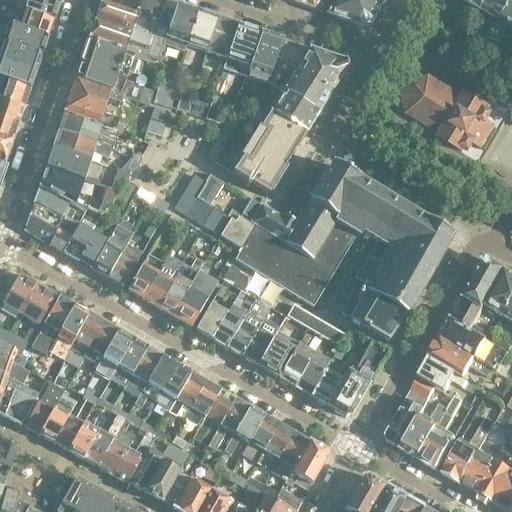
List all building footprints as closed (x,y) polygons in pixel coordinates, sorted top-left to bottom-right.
[(0,0),(0,3),(12,8),(14,0),(0,0)] [(42,0),(27,0),(23,12),(52,22),(58,5),(42,0)] [(102,0),(102,1),(141,14),(145,0),(102,0)] [(160,0),(145,0),(141,14),(159,20),(169,24),(172,14),(162,10),(163,6),(165,2),(160,0)] [(296,0),(294,3),(315,11),(316,10),(323,0),(296,0)] [(323,0),(316,10),(315,11),(351,23),(365,29),(372,28),(372,27),(382,9),(366,0),(323,0)] [(366,0),(382,9),(387,0),(366,0)] [(462,0),(462,1),(480,12),(487,0),(462,0)] [(511,0),(487,0),(480,12),(500,24),(511,4),(511,0)] [(102,1),(96,20),(163,45),(165,37),(169,24),(159,20),(141,14),(102,1)] [(0,13),(20,21),(17,29),(46,39),(52,22),(23,12),(0,4),(0,13)] [(511,4),(500,24),(511,30),(511,4)] [(165,37),(163,45),(184,53),(186,45),(197,13),(176,6),(174,11),(174,10),(172,14),(169,24),(165,37)] [(186,45),(205,52),(216,19),(197,13),(186,45)] [(216,19),(205,52),(205,53),(225,61),(225,60),(237,26),(235,26),(216,19)] [(96,20),(88,42),(124,55),(153,66),(154,64),(156,64),(163,45),(96,20)] [(237,26),(225,60),(248,68),(260,34),(237,26)] [(1,29),(0,31),(0,42),(11,46),(40,56),(46,39),(17,29),(16,34),(1,29)] [(260,34),(248,68),(247,73),(268,80),(281,42),(260,34)] [(88,42),(82,62),(117,74),(124,55),(88,42)] [(281,42),(268,80),(275,88),(282,93),(294,72),(307,51),(281,42)] [(0,53),(7,56),(5,62),(35,73),(40,56),(11,46),(0,43),(0,53)] [(307,51),(294,72),(330,93),(345,69),(344,63),(343,63),(307,51)] [(0,60),(0,79),(29,90),(35,73),(5,62),(0,60)] [(82,62),(75,81),(109,94),(110,94),(122,98),(138,104),(143,90),(115,80),(117,74),(82,62)] [(282,93),(317,114),(330,93),(294,72),(282,93)] [(463,99),(428,78),(411,82),(402,97),(406,114),(441,135),(439,139),(461,152),(463,149),(468,151),(472,144),(480,148),(493,127),(486,123),(490,115),(486,112),(488,109),(465,95),(463,99)] [(0,99),(23,107),(29,90),(0,79),(0,99)] [(75,81),(64,115),(98,127),(106,102),(119,106),(122,98),(110,94),(109,94),(75,81)] [(260,93),(255,99),(253,102),(264,109),(267,105),(262,102),(266,97),(260,93)] [(304,135),(317,114),(282,93),(269,113),(304,135)] [(162,108),(170,110),(173,100),(164,98),(162,108)] [(205,158),(213,163),(250,102),(242,98),(205,158)] [(0,117),(17,124),(23,107),(0,99),(0,117)] [(186,114),(190,102),(179,99),(175,110),(186,114)] [(205,120),(209,108),(210,107),(190,100),(190,102),(186,114),(205,120)] [(153,108),(146,133),(155,136),(155,135),(161,138),(169,113),(153,108)] [(226,114),(225,114),(209,108),(205,120),(219,125),(226,114)] [(269,113),(231,174),(267,196),(268,195),(284,169),(285,168),(284,167),(286,164),(287,164),(288,163),(303,137),(304,137),(304,136),(304,135),(269,113)] [(64,115),(58,132),(95,145),(98,137),(114,142),(117,135),(100,128),(101,128),(98,127),(64,115)] [(0,136),(12,140),(17,124),(0,117),(0,136)] [(58,132),(52,150),(89,163),(95,145),(58,132)] [(0,162),(3,164),(12,140),(0,136),(0,162)] [(52,150),(45,170),(82,183),(89,163),(52,150)] [(120,173),(130,177),(139,161),(132,158),(120,173)] [(219,237),(240,248),(232,261),(312,310),(355,236),(359,238),(361,235),(376,244),(367,258),(366,258),(353,280),(362,287),(363,285),(367,288),(363,294),(364,294),(347,321),(359,329),(381,342),(381,341),(386,343),(387,343),(402,317),(406,319),(451,239),(451,238),(424,222),(423,222),(358,182),(357,183),(330,167),(316,191),(296,225),(283,216),(281,219),(250,200),(247,207),(239,219),(237,217),(234,222),(230,220),(219,237)] [(39,190),(33,205),(63,221),(64,219),(71,207),(73,208),(82,183),(45,170),(39,190)] [(103,189),(118,194),(127,176),(110,170),(103,189)] [(205,183),(204,182),(194,176),(173,209),(219,237),(230,220),(234,222),(237,217),(239,215),(228,209),(223,215),(196,198),(205,183)] [(114,201),(124,206),(134,188),(125,182),(114,201)] [(116,194),(93,185),(84,209),(98,217),(105,214),(116,194)] [(132,201),(147,209),(154,198),(139,189),(132,201)] [(154,198),(147,209),(161,217),(168,206),(154,198)] [(63,221),(33,205),(25,229),(26,233),(50,246),(63,221)] [(186,224),(171,215),(165,225),(180,233),(186,224)] [(63,221),(50,246),(61,253),(77,227),(64,219),(63,221)] [(77,227),(61,253),(91,271),(106,245),(116,228),(108,223),(97,240),(77,227)] [(149,241),(155,230),(149,226),(142,237),(149,241)] [(106,245),(91,271),(106,280),(126,247),(125,246),(131,236),(123,232),(116,228),(110,239),(106,245)] [(126,247),(106,280),(121,288),(140,255),(126,247)] [(157,275),(142,301),(156,309),(171,283),(182,266),(168,257),(162,266),(157,275)] [(147,258),(127,292),(142,301),(157,275),(162,266),(147,258)] [(483,264),(458,307),(469,314),(462,328),(470,332),(481,311),(484,307),(504,271),(489,262),(483,263),(483,264)] [(171,283),(156,309),(172,318),(187,292),(186,292),(197,274),(182,266),(171,283)] [(234,281),(239,270),(232,266),(226,277),(234,281)] [(511,301),(511,276),(504,271),(484,307),(503,318),(511,301)] [(187,292),(172,318),(190,329),(215,285),(197,274),(186,292),(187,292)] [(18,275),(1,306),(37,327),(55,297),(18,275)] [(215,296),(222,300),(226,293),(219,289),(215,296)] [(225,314),(211,340),(225,349),(241,323),(252,304),(254,301),(247,297),(238,311),(230,306),(225,314)] [(42,326),(43,326),(31,348),(44,355),(45,356),(57,335),(74,308),(58,299),(42,326)] [(511,301),(503,318),(511,323),(511,301)] [(241,323),(225,349),(241,358),(251,341),(250,341),(255,332),(260,325),(252,321),(260,308),(252,304),(241,323)] [(199,327),(196,331),(211,340),(225,314),(210,305),(198,326),(199,327)] [(74,308),(57,335),(46,354),(61,362),(72,344),(88,316),(74,308)] [(294,311),(287,321),(291,324),(292,323),(307,331),(306,332),(337,350),(343,339),(330,331),(333,325),(319,317),(315,323),(294,311)] [(88,316),(72,344),(61,362),(75,370),(81,359),(78,357),(83,349),(87,351),(103,325),(88,316)] [(451,321),(439,341),(474,361),(475,361),(486,342),(470,332),(462,328),(451,321)] [(251,341),(241,358),(256,367),(271,343),(272,341),(277,332),(279,330),(271,325),(268,330),(263,327),(264,325),(262,323),(251,341)] [(103,325),(87,351),(102,360),(117,333),(103,325)] [(488,342),(491,336),(473,325),(470,332),(488,342)] [(0,346),(15,354),(20,356),(28,343),(22,340),(0,328),(0,346)] [(28,329),(22,340),(28,343),(34,332),(28,329)] [(271,343),(256,367),(268,374),(277,379),(280,374),(282,371),(288,360),(297,344),(293,341),(277,332),(272,341),(271,343)] [(117,333),(102,360),(94,373),(108,381),(116,368),(132,341),(117,333)] [(306,346),(310,338),(305,335),(300,343),(306,346)] [(491,336),(488,342),(487,343),(507,355),(511,347),(491,336)] [(341,381),(326,407),(344,417),(349,416),(351,413),(369,385),(386,353),(386,352),(366,340),(346,372),(341,381)] [(132,341),(116,368),(130,377),(146,350),(132,341)] [(439,341),(428,360),(455,375),(454,376),(463,381),(469,369),(491,382),(496,373),(474,361),(439,341)] [(281,374),(278,379),(295,389),(299,381),(315,355),(297,344),(288,360),(282,371),(280,374),(281,374)] [(0,359),(10,365),(23,371),(24,359),(15,354),(0,346),(0,359)] [(334,356),(337,351),(331,348),(329,353),(334,356)] [(137,400),(145,386),(161,358),(146,350),(130,377),(122,391),(137,400)] [(333,358),(339,362),(343,355),(337,351),(334,356),(333,358)] [(299,381),(295,389),(304,394),(309,397),(313,390),(324,371),(329,363),(315,355),(299,381)] [(161,358),(146,385),(133,406),(140,410),(147,398),(154,402),(160,393),(176,367),(161,358)] [(0,359),(0,377),(6,381),(21,388),(28,374),(23,371),(10,365),(0,359)] [(428,360),(418,379),(434,388),(444,394),(454,376),(455,375),(428,360)] [(176,367),(160,393),(153,404),(168,413),(175,402),(190,375),(176,367)] [(313,390),(309,397),(326,407),(341,381),(324,371),(313,390)] [(190,375),(175,402),(168,413),(162,423),(170,427),(182,406),(190,411),(205,384),(190,375)] [(0,377),(0,396),(28,411),(37,395),(6,381),(0,377)] [(53,377),(49,386),(62,393),(67,384),(53,377)] [(418,379),(405,401),(409,402),(422,410),(434,388),(418,379)] [(469,382),(464,390),(476,397),(481,389),(469,382)] [(205,384),(190,411),(184,419),(199,428),(204,419),(219,392),(205,384)] [(25,425),(23,428),(38,437),(53,410),(63,393),(62,393),(49,386),(48,385),(38,401),(25,425)] [(93,407),(96,401),(89,397),(91,393),(84,389),(79,398),(93,407)] [(204,419),(199,428),(192,440),(200,444),(211,423),(218,427),(234,401),(219,392),(204,419)] [(0,396),(0,416),(19,427),(28,411),(0,396)] [(437,428),(418,461),(436,472),(438,467),(437,467),(454,439),(444,433),(462,401),(454,397),(437,428)] [(107,407),(96,401),(93,407),(104,413),(107,407)] [(234,401),(218,427),(206,449),(214,453),(226,432),(233,436),(248,409),(234,401)] [(405,401),(384,437),(386,443),(400,451),(419,419),(423,411),(422,410),(405,401)] [(68,418),(52,444),(67,452),(92,408),(84,404),(73,421),(68,418)] [(428,423),(427,424),(419,419),(400,451),(418,461),(437,428),(447,409),(438,404),(428,423)] [(124,415),(108,407),(104,413),(121,422),(124,415)] [(92,408),(67,452),(81,460),(97,434),(91,431),(102,413),(92,408)] [(248,409),(233,436),(223,453),(230,456),(239,440),(247,444),(263,417),(248,409)] [(53,410),(38,437),(52,444),(68,418),(53,410)] [(141,422),(128,415),(123,424),(136,431),(141,422)] [(247,444),(240,458),(255,466),(277,426),(263,417),(247,444)] [(97,434),(81,460),(96,468),(112,442),(122,423),(114,419),(103,437),(97,434)] [(444,470),(442,475),(459,485),(479,452),(493,425),(485,420),(469,446),(460,441),(444,469),(444,470)] [(152,428),(141,422),(136,431),(147,437),(152,428)] [(277,426),(255,466),(270,475),(292,434),(277,426)] [(119,429),(112,442),(96,468),(111,476),(126,450),(120,446),(127,434),(119,429)] [(158,433),(155,440),(164,445),(167,438),(158,433)] [(292,434),(270,475),(284,484),(307,443),(292,434)] [(184,455),(189,446),(176,439),(171,448),(184,455)] [(6,453),(14,456),(18,446),(10,443),(6,453)] [(325,453),(307,443),(284,484),(283,485),(291,488),(294,483),(306,491),(309,486),(310,486),(324,463),(326,459),(325,453)] [(126,450),(111,476),(126,485),(141,458),(145,450),(138,446),(133,454),(126,450)] [(169,447),(164,456),(175,461),(179,453),(169,447)] [(511,453),(503,448),(495,461),(476,494),(476,495),(494,506),(494,505),(506,511),(510,511),(511,510),(511,471),(505,468),(511,455),(511,453)] [(479,452),(459,485),(460,486),(460,485),(476,494),(495,461),(479,452)] [(10,468),(14,456),(6,453),(2,465),(10,468)] [(141,458),(126,485),(141,493),(159,463),(144,454),(141,458)] [(159,462),(159,463),(141,493),(161,504),(179,473),(159,462)] [(230,473),(216,466),(211,473),(226,481),(230,473)] [(214,483),(217,478),(207,471),(204,477),(214,483)] [(179,473),(161,504),(172,510),(189,479),(179,473)] [(244,481),(231,474),(227,481),(240,489),(244,481)] [(261,485),(248,478),(243,486),(257,493),(261,485)] [(344,510),(347,511),(346,511),(370,511),(384,488),(367,478),(361,479),(359,482),(351,496),(344,510)] [(73,511),(88,487),(74,479),(55,511),(73,511)] [(189,479),(172,510),(175,511),(197,511),(210,491),(189,479)] [(278,494),(261,485),(257,493),(263,497),(273,502),(278,494)] [(88,487),(73,511),(91,511),(102,494),(88,487)] [(247,488),(243,494),(255,500),(258,495),(247,488)] [(384,488),(370,511),(397,511),(405,500),(384,488)] [(13,511),(18,493),(5,490),(0,510),(0,511),(3,511),(13,511)] [(210,491),(197,511),(226,511),(232,503),(210,491)] [(278,494),(273,502),(291,511),(295,511),(301,502),(279,491),(278,494)] [(102,494),(91,511),(109,511),(115,502),(102,494)] [(263,497),(254,511),(291,511),(273,502),(263,497)] [(24,511),(28,507),(17,500),(13,511),(24,511)] [(405,500),(397,511),(420,511),(422,509),(405,500)] [(115,502),(109,511),(127,511),(129,509),(115,502)]
